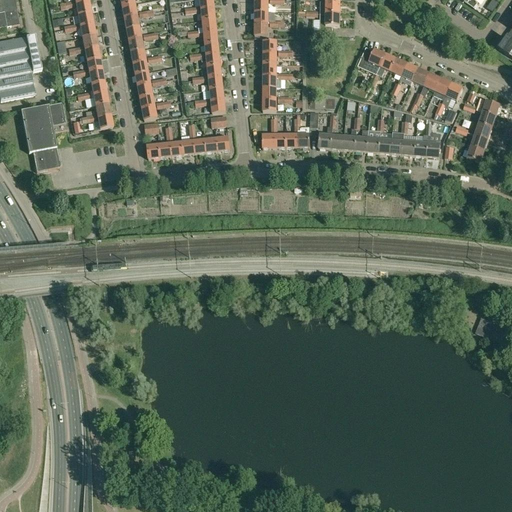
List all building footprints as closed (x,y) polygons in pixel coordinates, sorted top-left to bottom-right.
[(8,0),(1,2),(0,0),(0,30),(19,28),(14,0),(8,0)] [(120,0),(123,9),(135,7),(134,0),(120,0)] [(206,0),(200,1),(201,12),(214,11),(213,0),(206,0)] [(466,0),(464,4),(474,11),(478,5),(475,3),(477,0),(466,0)] [(255,3),(255,15),(268,15),(268,3),(255,3)] [(76,9),(78,18),(91,15),(88,4),(76,6),(76,9)] [(320,4),(319,16),(339,16),(340,4),(320,4)] [(123,9),(125,20),(138,18),(135,7),(123,9)] [(215,22),(214,11),(201,12),(202,24),(215,22)] [(78,18),(79,26),(80,29),(93,26),(91,15),(78,18)] [(255,15),(255,26),(268,26),(268,15),(255,15)] [(332,40),(332,28),(339,29),(339,16),(319,16),(319,34),(313,33),(313,40),(332,40)] [(140,29),(138,18),(125,20),(127,32),(140,29)] [(217,34),(215,22),(202,24),(204,35),(217,34)] [(80,32),(82,40),(95,38),(93,26),(80,29),(80,32)] [(255,26),(255,38),(268,38),(268,26),(255,26)] [(142,41),(140,29),(127,32),(129,43),(142,41)] [(204,35),(205,47),(218,45),(217,34),(204,35)] [(511,60),(511,36),(508,41),(505,39),(502,44),(500,43),(496,48),(498,50),(497,50),(511,60)] [(35,37),(0,44),(0,102),(0,104),(35,97),(31,74),(42,72),(35,37)] [(82,40),(84,49),(84,52),(97,49),(95,38),(82,40)] [(129,43),(131,54),(144,52),(142,41),(129,43)] [(263,44),(263,56),(276,56),(276,44),(263,44)] [(205,47),(206,58),(219,57),(218,45),(205,47)] [(85,55),(86,63),(99,60),(97,49),(84,52),(85,55)] [(65,58),(77,56),(76,50),(68,52),(64,53),(65,58)] [(131,54),(133,66),(146,63),(144,52),(131,54)] [(369,64),(379,69),(385,57),(374,52),(369,64)] [(207,64),(207,70),(220,68),(219,57),(206,58),(204,58),(204,55),(197,56),(198,62),(201,62),(202,64),(207,64)] [(263,56),(263,67),(276,67),(276,56),(263,56)] [(396,62),(385,57),(379,69),(376,77),(374,76),(371,81),(377,83),(379,78),(382,79),(385,72),(391,74),(396,62)] [(86,63),(88,71),(88,74),(102,72),(99,60),(86,63)] [(391,74),(401,79),(407,67),(396,62),(391,74)] [(133,66),(136,77),(148,75),(146,63),(133,66)] [(263,67),(263,79),(276,79),(276,67),(263,67)] [(411,88),(413,84),(418,72),(407,67),(401,79),(402,79),(400,83),(411,88)] [(207,70),(209,81),(222,80),(220,68),(207,70)] [(89,77),(91,86),(104,83),(102,72),(88,74),(89,77)] [(413,84),(423,89),(424,89),(429,76),(418,72),(413,84)] [(136,77),(138,88),(151,86),(148,75),(136,77)] [(429,91),(435,94),(440,81),(429,76),(424,89),(423,89),(420,96),(418,95),(416,100),(421,103),(424,98),(425,99),(429,91)] [(263,79),(263,90),(276,90),(276,79),(263,79)] [(209,81),(210,92),(223,91),(222,80),(209,81)] [(435,94),(445,99),(451,86),(440,81),(435,94)] [(91,86),(92,94),(93,97),(106,94),(104,83),(91,86)] [(138,88),(140,100),(153,97),(151,86),(138,88)] [(462,91),(451,86),(445,99),(457,104),(462,91)] [(263,90),(263,102),(276,102),(276,90),(263,90)] [(210,92),(211,104),(224,103),(223,91),(210,92)] [(93,100),(95,108),(108,106),(106,94),(93,97),(93,100)] [(470,95),(466,103),(471,106),(475,97),(470,95)] [(140,100),(142,111),(155,108),(153,97),(140,100)] [(419,109),(421,103),(416,100),(410,113),(413,115),(415,111),(416,111),(418,108),(419,109)] [(263,102),(263,114),(276,114),(276,102),(263,102)] [(225,115),(224,103),(211,104),(212,116),(225,115)] [(487,103),(483,115),(495,119),(499,108),(487,103)] [(56,150),(54,135),(52,129),(66,126),(62,105),(20,113),(29,156),(33,155),(36,175),(60,170),(56,150)] [(95,108),(97,117),(97,120),(110,117),(108,106),(95,108)] [(157,121),(155,108),(142,111),(144,123),(157,121)] [(452,125),(457,115),(450,112),(445,123),(452,125)] [(483,115),(479,126),(492,130),(495,119),(483,115)] [(99,132),(113,129),(110,117),(97,120),(99,132)] [(89,124),(88,118),(81,119),(82,123),(79,123),(80,126),(89,124)] [(226,118),(210,120),(212,131),(227,129),(226,118)] [(318,119),(312,119),(310,119),(310,130),(318,130),(318,119)] [(472,129),(477,131),(475,137),(488,142),(492,130),(479,126),(474,124),(472,129)] [(145,137),(159,136),(158,125),(144,127),(145,137)] [(67,133),(66,126),(52,129),(54,135),(67,133)] [(351,140),(343,139),(342,153),(354,154),(355,140),(356,132),(359,133),(360,126),(354,126),(353,131),(351,131),(351,140)] [(295,137),(286,137),(286,150),(297,150),(297,137),(300,137),(300,127),(294,127),(295,137)] [(366,155),(378,156),(379,142),(380,134),(383,134),(384,128),(377,127),(377,134),(368,133),(366,155)] [(401,136),(392,135),(390,157),(402,158),(404,136),(407,136),(407,130),(402,130),(401,136)] [(354,154),(366,155),(368,133),(363,132),(362,141),(355,140),(354,154)] [(423,137),(423,146),(416,145),(415,159),(426,160),(428,143),(427,143),(428,138),(431,138),(431,132),(425,132),(425,137),(423,137)] [(392,143),(379,142),(378,156),(390,157),(392,135),(392,143)] [(404,144),(404,136),(402,158),(415,159),(416,145),(404,144)] [(286,137),(277,138),(274,138),(275,151),(286,150),(286,137)] [(309,137),(300,137),(297,137),(297,150),(309,150),(309,137)] [(319,151),(330,152),(331,138),(320,137),(319,151)] [(475,137),(471,149),(484,153),(488,142),(475,137)] [(263,151),(275,151),(274,138),(262,138),(263,151)] [(330,152),(342,153),(343,139),(331,138),(330,152)] [(228,140),(216,141),(217,154),(229,153),(228,140)] [(216,141),(205,142),(206,155),(217,154),(216,141)] [(205,142),(193,144),(195,156),(206,155),(205,142)] [(438,161),(439,147),(439,144),(428,143),(426,160),(438,161)] [(193,144),(182,145),(183,158),(195,156),(193,144)] [(182,145),(170,146),(172,159),(183,158),(182,145)] [(170,146),(159,147),(160,160),(172,159),(170,146)] [(159,147),(147,149),(148,161),(160,160),(159,147)] [(465,152),(470,153),(467,160),(480,165),(484,153),(471,149),(467,147),(465,152)] [(453,150),(446,149),(444,161),(452,162),(453,150)] [(475,335),(487,340),(493,323),(482,318),(475,335)]
